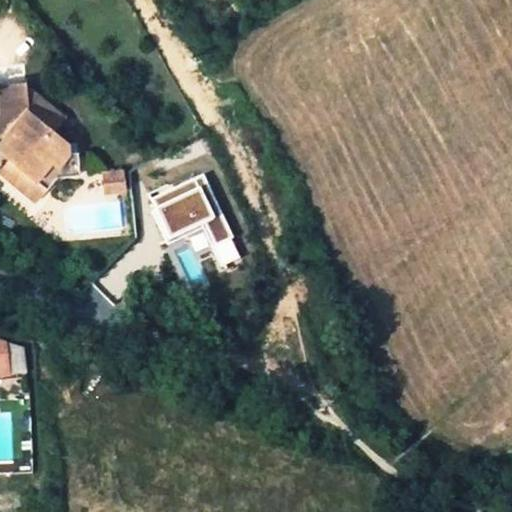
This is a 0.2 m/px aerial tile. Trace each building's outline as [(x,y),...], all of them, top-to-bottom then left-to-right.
[(26,82),(0,84),(0,126),(1,135),(7,135),(13,134),(15,157),(9,157),(11,181),(34,179),(46,189),(57,177),(80,174),(77,152),(67,153),(65,141),(53,131),(64,119),(47,104),(28,106),(26,82)] [(124,170),(105,172),(107,193),(126,191),(124,170)] [(172,242),(203,227),(222,266),(240,258),(230,238),(233,236),(203,175),(151,200),(172,242)] [(34,179),(11,181),(35,203),(46,189),(34,179)] [(0,377),(9,377),(5,344),(0,342),(0,377)] [(9,347),(10,376),(25,375),(23,346),(9,347)]
